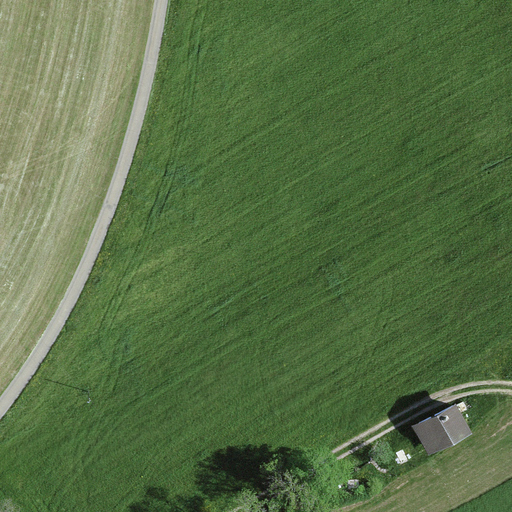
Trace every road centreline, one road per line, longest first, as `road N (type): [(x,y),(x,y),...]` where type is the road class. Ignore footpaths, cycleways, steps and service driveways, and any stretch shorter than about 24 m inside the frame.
road 1 (unclassified): [(160,0),(110,206),(55,326),(0,407)]
road 2 (track): [(251,511),(463,390),(511,389)]
